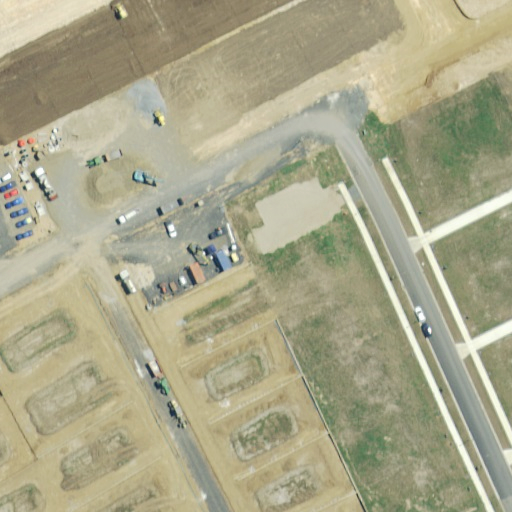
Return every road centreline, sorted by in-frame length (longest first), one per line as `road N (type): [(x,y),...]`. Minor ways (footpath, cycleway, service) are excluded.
road 1 (unknown): [(0,312),(312,125),(328,119),(348,145)]
road 2 (residential): [(511,501),(348,145)]
road 3 (unknown): [(92,257),(214,511)]
